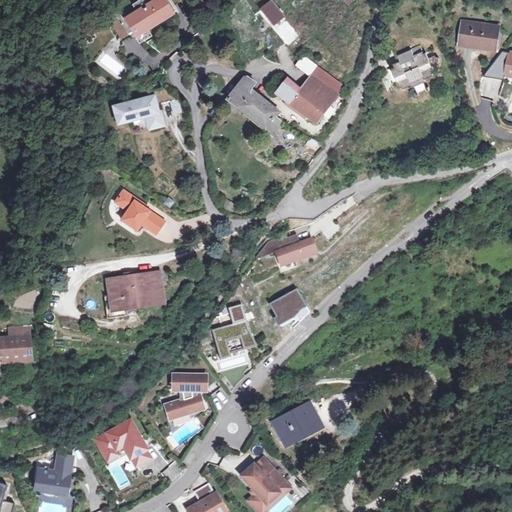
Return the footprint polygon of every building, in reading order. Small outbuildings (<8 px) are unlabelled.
[(161,21),(179,10),(172,0),(158,0),(154,3),(152,0),(141,0),(136,3),(141,11),(124,21),(117,16),(112,20),(123,39),(136,31),(147,39),(155,35),(150,27),(155,24),(153,22),(159,18),(161,21)] [(213,8),(207,0),(197,0),(192,4),(200,17),(213,8)] [(269,0),(264,5),(277,21),(286,13),(275,0),(269,0)] [(464,19),(462,39),(479,41),(479,45),(496,48),(499,24),(464,19)] [(420,93),(417,94),(419,99),(434,93),(432,88),(429,90),(424,79),(435,75),(434,72),(436,71),(433,65),(441,62),(437,53),(430,57),(427,50),(426,51),(423,43),(416,47),(411,35),(395,42),(403,61),(395,64),(400,76),(397,77),(403,89),(416,84),(420,93)] [(504,78),(508,53),(497,52),(493,76),(504,78)] [(286,81),(279,91),(318,120),(338,92),(313,73),(302,87),(286,74),(283,78),(286,81)] [(277,120),(283,111),(285,109),(256,85),(258,82),(248,75),(230,98),(275,134),(283,125),(277,120)] [(179,91),(164,87),(151,90),(153,96),(117,106),(121,121),(134,118),(134,116),(148,112),(152,127),(166,123),(162,109),(165,108),(164,102),(181,98),(179,91)] [(278,137),(281,145),(289,142),(286,134),(278,137)] [(317,151),(321,144),(311,139),(307,146),(317,151)] [(146,225),(160,234),(167,222),(147,209),(148,206),(127,192),(119,204),(131,212),(126,221),(142,231),(146,225)] [(277,255),(282,268),(295,263),(312,256),(315,247),(312,241),(301,245),(297,236),(288,240),(287,237),(269,244),(257,260),(257,262),(275,255),(277,255)] [(277,255),(275,255),(282,274),(297,269),(295,263),(282,268),(277,255)] [(131,313),(130,306),(168,300),(164,269),(110,278),(112,293),(108,294),(111,316),(131,313)] [(298,290),(270,306),(280,324),(301,313),(308,309),(298,290)] [(311,314),(308,309),(301,313),(280,324),(283,329),(298,320),(300,325),(311,314)] [(213,333),(222,363),(233,359),(231,354),(255,347),(248,322),(237,326),(238,328),(225,332),(224,329),(213,333)] [(23,362),(34,360),(35,349),(30,350),(29,340),(4,342),(4,339),(0,338),(0,359),(5,359),(6,365),(23,364),(23,362)] [(227,379),(236,392),(238,387),(248,378),(237,368),(227,379)] [(191,414),(204,409),(201,398),(194,400),(193,394),(207,394),(207,379),(175,378),(175,393),(184,394),(185,403),(167,409),(171,422),(192,416),(191,414)] [(319,428),(308,407),(277,424),(288,445),(319,428)] [(131,426),(100,444),(107,457),(125,447),(132,460),(146,452),(138,438),(136,440),(134,436),(136,435),(131,426)] [(36,495),(46,496),(46,494),(55,495),(55,497),(68,499),(71,486),(68,485),(69,477),(72,477),(75,460),(59,458),(56,474),(40,472),(36,495)] [(287,486),(265,462),(256,469),(255,468),(243,479),(255,493),(258,496),(255,499),(250,504),(256,511),(268,511),(268,507),(266,505),(278,494),(280,496),(286,497),(287,486)] [(8,488),(0,486),(0,511),(12,511),(14,508),(4,505),(8,488)] [(186,511),(229,511),(219,497),(213,501),(211,497),(209,494),(202,498),(204,501),(186,511)]
